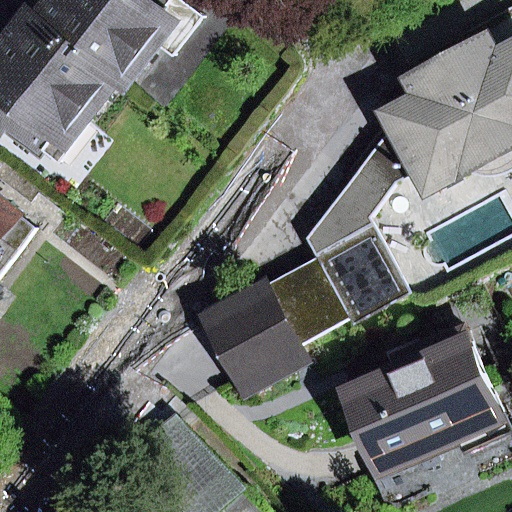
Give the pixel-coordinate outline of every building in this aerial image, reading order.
[(90,123),(122,81),(17,0),(0,0),(0,31),(1,32),(4,28),(16,38),(0,58),(0,130),(4,134),(11,123),(49,152),(78,114),(90,123)] [(17,0),(122,81),(130,88),(163,45),(151,35),(178,0),(17,0)] [(207,18),(184,0),(178,0),(151,35),(163,45),(178,56),(207,18)] [(511,50),(501,57),(493,42),(417,83),(425,97),(392,115),(399,128),(352,189),(366,215),(380,207),(398,183),(412,176),(433,192),(472,171),(465,159),(482,150),(492,154),(503,152),(510,144),(511,136),(511,50)] [(49,152),(64,164),(66,162),(94,126),(90,123),(78,114),(49,152)] [(511,136),(510,144),(503,152),(492,154),(482,150),(465,159),(472,171),(482,175),(503,176),(511,171),(511,136)] [(310,240),(320,259),(322,258),(320,256),(373,227),(366,215),(352,189),(310,240)] [(0,282),(40,230),(0,199),(0,282)] [(412,294),(375,226),(373,227),(320,256),(322,258),(355,319),(358,324),(412,294)] [(269,287),(302,348),(355,319),(322,258),(320,259),(269,287)] [(254,391),(309,361),(302,348),(269,287),(214,317),(254,391)] [(501,442),(499,438),(511,432),(511,428),(469,329),(414,352),(420,367),(406,373),(355,395),(387,469),(452,441),(454,445),(465,440),(470,451),(501,442)] [(406,373),(420,367),(414,352),(399,359),(406,373)] [(196,497),(226,471),(183,423),(153,447),(186,486),(196,497)] [(221,511),(248,490),(228,470),(226,471),(196,497),(186,486),(177,494),(188,511),(221,511)]
